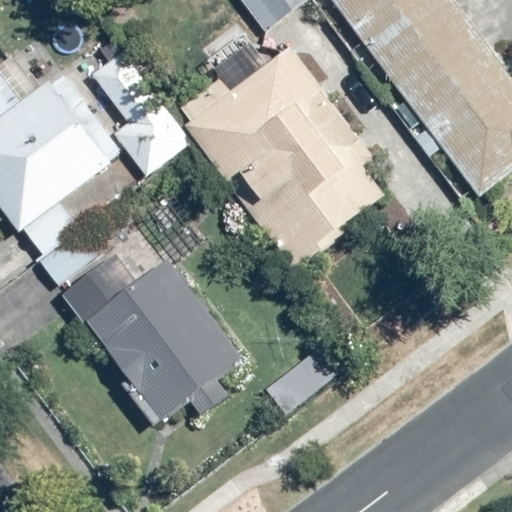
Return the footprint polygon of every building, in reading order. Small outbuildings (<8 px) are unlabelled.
[(309,0),(245,0),(267,30),(309,0)] [(332,0),(474,197),(511,168),(511,73),(507,78),(451,2),(453,0),(332,0)] [(371,141),(296,40),(270,60),(242,22),(200,53),(228,91),(184,123),(291,266),(384,197),(353,154),(371,141)] [(38,257),(81,227),(79,225),(64,203),(132,155),(68,63),(14,100),(0,79),(0,216),(16,240),(23,235),(38,257)] [(152,430),(158,425),(173,444),(234,398),(219,379),(245,360),(175,260),(164,267),(145,240),(122,257),(111,241),(144,219),(126,193),(79,225),(81,227),(38,257),(33,261),(56,294),(152,430)]
